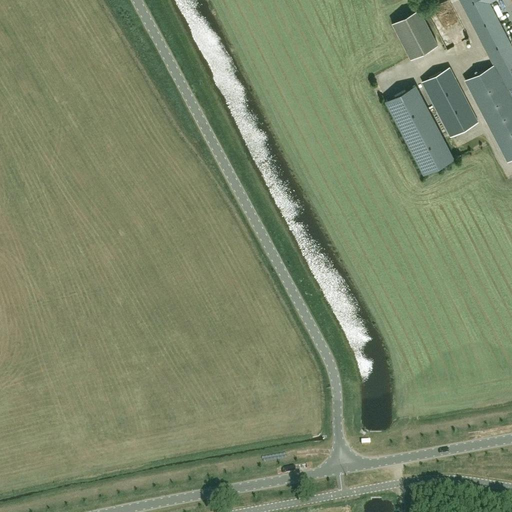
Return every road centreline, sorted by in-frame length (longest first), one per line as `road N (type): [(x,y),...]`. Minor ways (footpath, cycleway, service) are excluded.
road 1 (unclassified): [(137,0),(329,364),(339,469)]
road 2 (unclassified): [(339,469),(114,511)]
road 3 (unclassified): [(511,439),(339,469)]
